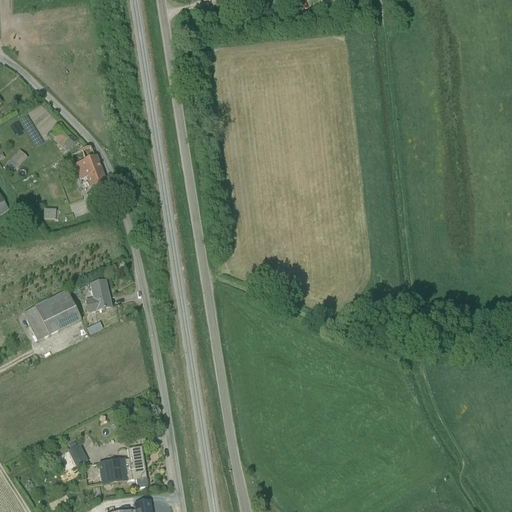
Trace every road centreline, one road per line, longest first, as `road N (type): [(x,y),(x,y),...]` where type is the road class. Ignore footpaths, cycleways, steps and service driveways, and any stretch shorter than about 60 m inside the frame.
road 1 (unclassified): [(246,511),(157,0)]
road 2 (unclassified): [(180,511),(151,326),(121,203),(93,145),(0,57)]
